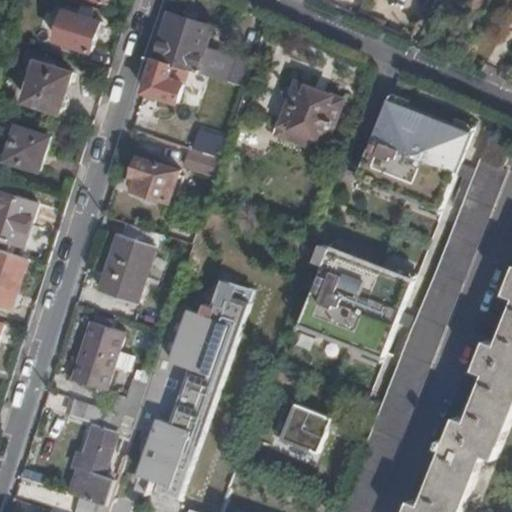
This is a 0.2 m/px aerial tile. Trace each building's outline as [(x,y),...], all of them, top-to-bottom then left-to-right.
[(103,21),(70,10),(60,39),(94,50),(103,21)] [(214,27),(170,13),(156,57),(200,72),(208,47),(214,27)] [(239,57),(208,47),(200,72),(221,79),(231,82),(239,57)] [(219,86),(221,79),(200,72),(156,57),(145,92),(179,103),(186,84),(206,90),(208,82),(219,86)] [(239,57),(231,82),(248,87),(256,62),(239,57)] [(76,72),(40,61),(28,100),(63,111),(76,72)] [(345,98),(300,82),(290,109),(281,133),(307,142),(326,149),(345,98)] [(457,123),(392,98),(379,132),(361,176),(426,202),(427,199),(446,207),(475,133),(456,126),(457,123)] [(224,159),(233,131),(206,122),(196,150),(224,159)] [(54,137),(21,125),(10,160),(43,171),(54,137)] [(374,511),(405,436),(456,306),(509,171),(504,169),(511,149),(489,140),(449,240),(399,367),(342,511),(374,511)] [(185,160),(220,171),(224,159),(196,150),(189,147),(185,160)] [(174,200),(183,171),(141,157),(136,176),(141,177),(137,189),(174,200)] [(41,203),(0,189),(0,236),(5,237),(27,245),(41,203)] [(158,246),(162,234),(125,222),(122,233),(158,246)] [(148,278),(158,246),(122,233),(104,290),(140,302),(148,278)] [(333,249),(324,245),(318,260),(327,264),(312,304),(303,325),(368,351),(369,348),(388,356),(416,284),(397,276),(398,274),(333,249)] [(0,302),(14,306),(29,259),(0,250),(0,302)] [(215,300),(182,289),(167,332),(153,375),(150,385),(139,419),(138,423),(156,429),(143,471),(164,478),(161,487),(185,495),(227,369),(254,286),(223,276),(215,300)] [(511,284),(508,292),(511,293),(511,316),(501,344),(490,341),(478,369),(489,374),(470,420),(460,416),(425,504),(415,500),(409,511),(466,511),(490,454),(500,458),(511,428),(511,284)] [(95,314),(93,321),(112,327),(114,320),(95,314)] [(112,327),(93,321),(75,378),(110,389),(128,332),(112,327)] [(146,373),(143,382),(150,385),(153,375),(146,373)] [(129,416),(139,419),(150,385),(143,382),(135,379),(129,396),(119,394),(113,411),(129,416)] [(322,414),(277,396),(263,431),(308,449),(322,414)] [(81,498),(110,508),(120,478),(110,474),(129,416),(113,411),(82,401),(76,417),(97,424),(88,453),(81,451),(75,467),(83,469),(74,496),(81,498)] [(108,511),(110,508),(81,498),(77,511),(108,511)]
